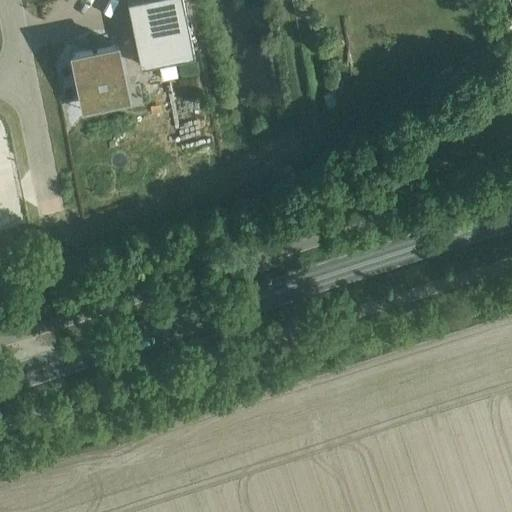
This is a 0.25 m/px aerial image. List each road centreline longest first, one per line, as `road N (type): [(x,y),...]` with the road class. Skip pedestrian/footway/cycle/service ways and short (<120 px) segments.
road 1 (primary): [(0,382),(511,217)]
road 2 (residential): [(21,77),(49,215)]
